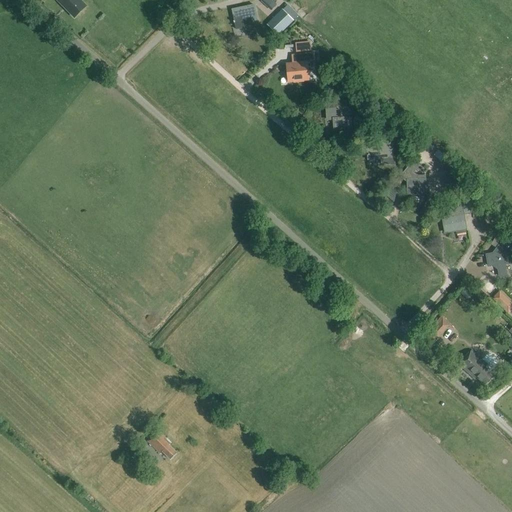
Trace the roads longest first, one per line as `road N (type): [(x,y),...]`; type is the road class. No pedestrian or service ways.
road 1 (unclassified): [(511,433),(31,0)]
road 2 (track): [(454,277),(336,173),(334,161),(365,128)]
road 3 (track): [(270,216),(150,349)]
